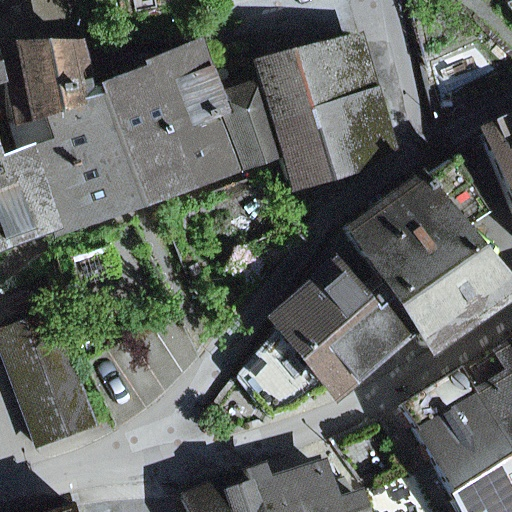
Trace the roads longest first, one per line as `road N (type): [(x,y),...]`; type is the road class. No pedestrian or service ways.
road 1 (residential): [(422,154),(320,229),(135,456)]
road 2 (residential): [(135,456),(212,457),(327,420),(384,397),(511,313)]
road 3 (residential): [(392,0),(422,154)]
road 4 (residential): [(0,489),(135,456)]
